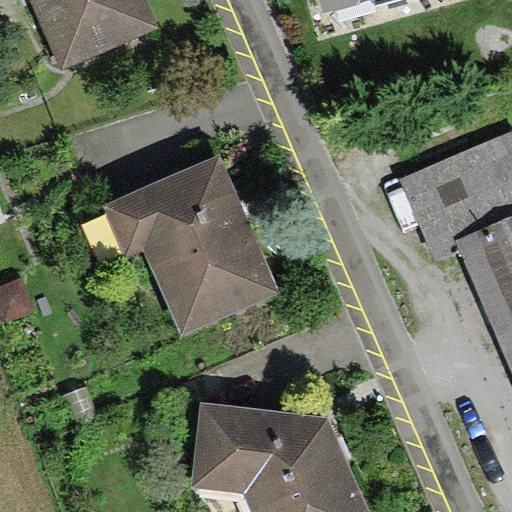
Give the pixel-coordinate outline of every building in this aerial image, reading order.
[(28,0),(63,77),(160,35),(145,0),(28,0)] [(317,0),(323,21),(398,0),(317,0)] [(430,264),(458,252),(511,375),(511,127),(393,179),(430,264)] [(222,162),(102,213),(124,265),(145,256),(182,341),(281,299),(222,162)] [(36,315),(23,281),(0,290),(0,321),(2,328),(36,315)] [(246,491),(255,511),(372,511),(330,416),(200,401),(191,485),(246,491)]
